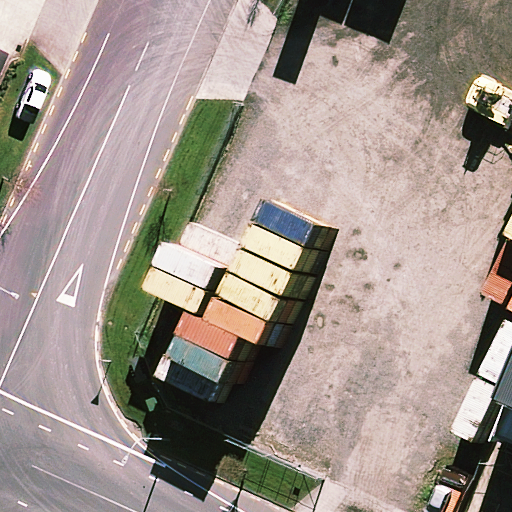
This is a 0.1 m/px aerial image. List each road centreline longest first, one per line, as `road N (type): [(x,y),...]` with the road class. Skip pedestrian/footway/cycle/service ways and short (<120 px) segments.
road 1 (residential): [(0,383),(164,0)]
road 2 (residential): [(141,511),(0,448)]
